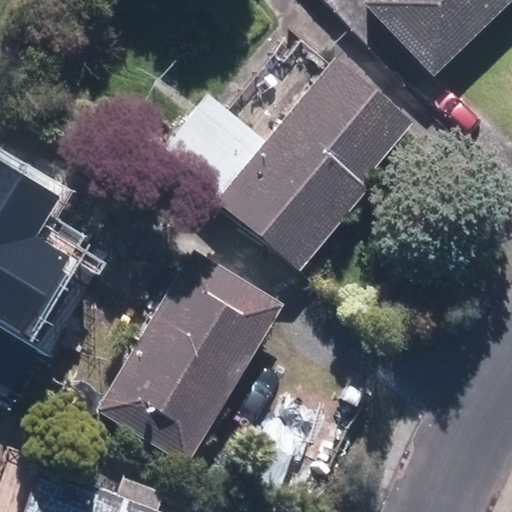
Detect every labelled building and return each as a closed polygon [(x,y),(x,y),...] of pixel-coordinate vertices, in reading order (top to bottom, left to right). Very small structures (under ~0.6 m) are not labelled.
[(362,0),(353,9),(421,79),(503,0),(362,0)] [(323,64),(206,203),(285,269),(351,191),(349,189),(400,129),(323,64)] [(0,397),(14,406),(107,253),(43,214),(52,199),(0,167),(0,397)] [(175,460),(268,306),(180,253),(87,408),(175,460)] [(148,511),(28,466),(9,511),(148,511)]
